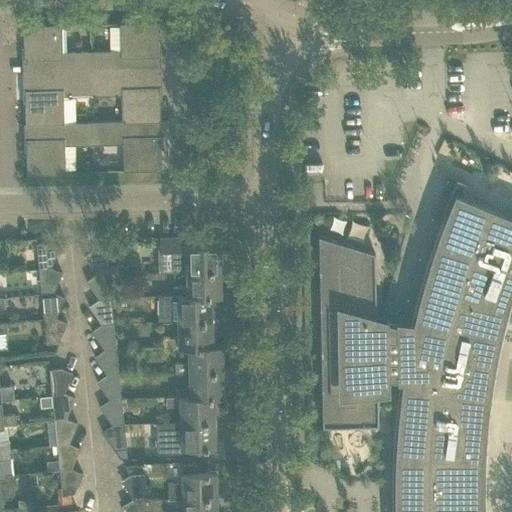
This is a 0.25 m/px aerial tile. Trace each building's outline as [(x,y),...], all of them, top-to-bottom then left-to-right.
[(120,50),(91,51),(91,73),(156,72),(156,56),(158,56),(157,22),(119,23),(120,50)] [(91,73),(91,51),(62,51),(61,24),(23,25),(23,60),(26,60),(26,75),(91,73)] [(156,86),(156,72),(91,73),(92,96),(121,95),(121,120),(121,121),(157,120),(157,121),(160,121),(159,86),(156,86)] [(91,73),(26,75),(27,90),(24,90),(25,124),(28,124),(28,123),(63,122),(63,121),(63,96),(92,96),(91,73)] [(28,123),(28,124),(28,139),(25,139),(26,173),(65,172),(64,145),(93,144),(92,120),(63,121),(63,122),(28,123)] [(121,120),(92,120),(93,144),(122,143),(123,171),(161,170),(160,135),(157,135),(157,121),(157,120),(121,121),(121,120)] [(377,392),(387,391),(387,393),(389,393),(389,378),(396,378),(396,380),(398,381),(398,378),(407,378),(402,417),(399,454),(398,494),(398,511),(477,511),(477,491),(478,449),(482,411),(487,373),(496,328),(508,288),(511,275),(511,217),(460,195),(465,182),(456,178),(449,194),(444,206),(439,220),(440,221),(440,220),(447,223),(436,253),(424,292),(416,327),(397,323),(397,320),(395,320),(395,323),(387,321),(387,319),(385,318),(385,320),(375,318),(374,252),(318,235),(322,426),(378,425),(377,392)] [(355,219),(351,234),(368,238),(372,223),(355,219)] [(104,239),(104,238),(104,236),(92,237),(93,249),(105,247),(104,239)] [(180,236),(159,237),(160,271),(185,270),(219,269),(219,243),(198,244),(191,240),(186,244),(185,244),(185,245),(180,245),(180,236)] [(118,237),(104,238),(104,239),(105,247),(106,254),(106,257),(121,257),(121,237),(119,237),(118,237)] [(38,268),(50,267),(59,247),(48,242),(36,243),(38,268)] [(105,247),(93,249),(83,256),(95,274),(108,274),(107,267),(106,257),(106,254),(105,247)] [(50,267),(38,268),(41,294),(53,292),(61,272),(50,267)] [(219,269),(185,270),(186,286),(172,286),(172,296),(211,295),(211,296),(220,296),(219,269)] [(108,274),(95,274),(86,281),(98,299),(110,299),(108,274)] [(53,292),(41,294),(43,318),(55,317),(64,297),(53,292)] [(211,295),(172,296),(163,296),(158,296),(159,322),(177,322),(177,321),(211,320),(211,296),(211,295)] [(110,299),(98,299),(88,306),(101,324),(113,324),(110,299)] [(55,317),(43,318),(46,344),(58,342),(66,322),(55,317)] [(177,321),(177,322),(178,337),(164,337),(164,347),(178,347),(178,348),(187,348),(187,346),(212,346),(212,344),(211,320),(177,321)] [(113,324),(101,324),(91,331),(103,349),(115,349),(113,324)] [(187,346),(187,348),(187,363),(174,363),(174,373),(188,372),(188,371),(222,370),(221,344),(212,344),(212,346),(187,346)] [(115,349),(103,349),(93,356),(106,374),(118,374),(115,349)] [(60,368),(48,369),(51,394),(63,393),(72,373),(60,368)] [(188,371),(188,372),(188,387),(174,388),(174,396),(174,397),(213,396),(213,397),(223,397),(222,370),(188,371)] [(118,374),(106,374),(96,381),(108,399),(120,399),(118,374)] [(0,400),(13,399),(12,385),(0,386),(0,400)] [(63,393),(51,394),(53,419),(66,418),(74,398),(63,393)] [(174,397),(174,396),(165,396),(165,407),(179,406),(179,421),(179,422),(214,421),(213,397),(213,396),(174,397)] [(120,399),(108,399),(99,406),(111,424),(123,424),(120,399)] [(1,416),(0,402),(0,425),(2,425),(16,423),(15,414),(1,416)] [(66,418),(53,419),(56,444),(68,443),(77,423),(66,418)] [(166,422),(155,422),(155,423),(156,453),(180,452),(180,448),(214,447),(214,421),(179,422),(179,421),(166,421),(166,422)] [(123,424),(111,424),(101,431),(113,450),(125,448),(123,424)] [(0,450),(9,449),(8,441),(0,441),(0,450)] [(79,448),(68,443),(56,444),(59,469),(71,468),(79,448)] [(9,449),(0,450),(0,474),(11,474),(9,449)] [(181,482),(167,482),(168,498),(168,499),(181,498),(215,496),(215,471),(196,471),(195,463),(180,464),(181,482)] [(71,468),(59,469),(61,494),(73,493),(82,473),(71,468)] [(130,474),(121,480),(132,499),(144,499),(144,483),(144,473),(135,473),(131,473),(130,474)] [(11,474),(0,474),(0,501),(1,501),(0,498),(8,498),(13,492),(11,474)] [(181,511),(215,511),(215,497),(218,497),(218,496),(215,496),(181,498),(181,511)] [(144,511),(144,499),(132,499),(122,505),(125,511),(144,511)]
